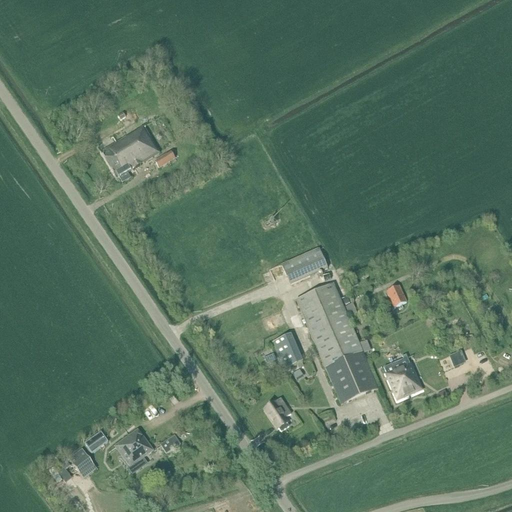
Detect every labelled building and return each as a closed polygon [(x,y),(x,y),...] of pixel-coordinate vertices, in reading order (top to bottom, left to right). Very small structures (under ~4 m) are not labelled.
[(120,142),(100,154),(116,181),(119,179),(123,184),(131,179),(128,174),(160,155),(144,128),(120,142)] [(170,153),(154,163),(158,170),(175,160),(170,153)] [(319,249),(281,266),(290,286),(328,270),(319,249)] [(333,284),(296,300),(341,404),(378,388),(333,284)] [(407,304),(399,287),(386,293),(394,310),(407,304)] [(357,314),(353,304),(344,308),(348,317),(350,317),(353,323),(358,321),(355,314),(357,314)] [(407,358),(384,368),(387,374),(386,375),(398,401),(423,390),(411,364),(410,364),(407,358)] [(280,400),(265,410),(277,429),(278,428),(280,431),(287,426),(286,424),(287,423),(284,419),(290,416),(280,400)] [(138,432),(115,448),(130,468),(127,470),(131,475),(141,468),(140,467),(146,463),(144,459),(153,453),(138,432)] [(101,434),(85,445),(92,455),(108,443),(101,434)] [(175,437),(160,446),(166,455),(181,446),(175,437)] [(82,450),(69,460),(83,480),(96,470),(82,450)] [(55,469),(49,472),(51,475),(57,485),(62,482),(55,469)] [(51,475),(47,478),(53,488),(57,485),(51,475)]
